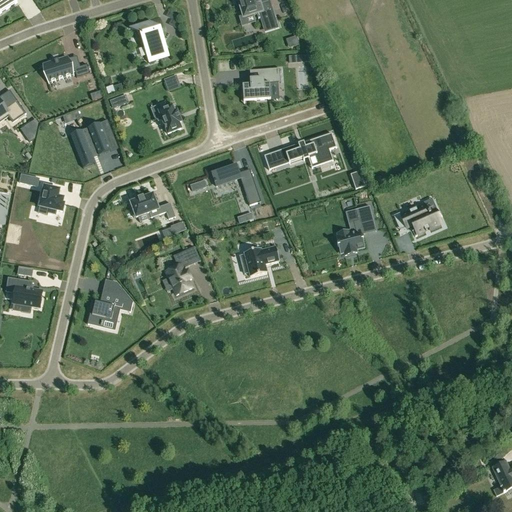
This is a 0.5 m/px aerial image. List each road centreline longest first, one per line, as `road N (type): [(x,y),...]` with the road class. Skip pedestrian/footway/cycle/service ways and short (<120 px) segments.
road 1 (residential): [(502,241),(185,323),(103,384),(50,385)]
road 2 (residential): [(215,145),(104,192),(91,211),(50,385)]
road 3 (residential): [(0,45),(143,0)]
road 4 (residential): [(215,145),(193,0)]
road 5 (residential): [(331,106),(215,145)]
